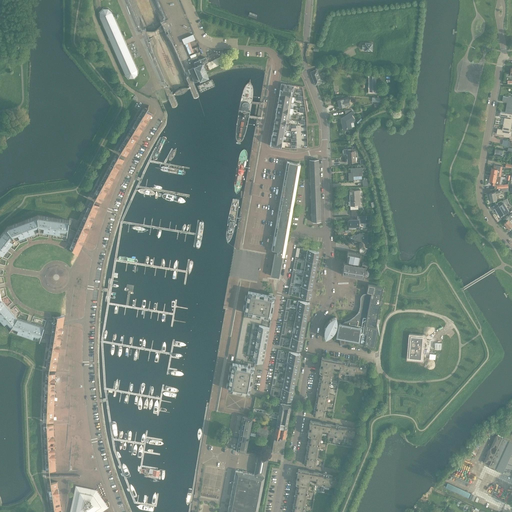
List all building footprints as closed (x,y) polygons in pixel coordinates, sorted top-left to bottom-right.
[(135,66),(126,46),(111,12),(112,12),(108,8),(103,8),(99,14),(99,17),(125,75),(129,79),(134,79),(138,75),(137,70),(136,66),(135,66)] [(184,43),(196,39),(194,34),(182,38),(184,43)] [(190,42),(186,43),(189,53),(194,52),(190,42)] [(189,69),(191,74),(194,82),(200,80),(208,77),(203,64),(204,64),(203,62),(207,61),(206,57),(202,59),(194,62),(195,66),(194,66),(189,69)] [(312,71),(317,85),(322,83),(317,69),(312,71)] [(237,140),(238,141),(239,141),(242,138),(245,130),(249,111),(252,92),(251,85),(249,81),(245,84),(242,90),(238,109),(235,129),(235,136),(237,140)] [(507,102),(505,113),(510,114),(511,114),(511,96),(508,96),(508,97),(503,96),(502,101),(507,102)] [(344,103),(349,102),(348,97),(343,98),(343,99),(338,100),(339,108),(345,106),(344,103)] [(140,113),(149,118),(152,114),(143,109),(140,113)] [(343,129),(347,129),(351,128),(350,121),(354,119),(351,115),(354,113),(352,110),(345,111),(346,116),(341,118),(343,129)] [(504,118),(503,126),(511,128),(511,123),(511,114),(510,114),(505,113),(500,112),(499,117),(504,118)] [(138,117),(146,122),(149,118),(140,113),(138,117)] [(135,121),(144,126),(144,127),(146,122),(138,117),(135,121)] [(133,125),(141,131),(144,127),(144,126),(135,121),(133,125)] [(130,129),(139,135),(141,131),(133,125),(130,129)] [(511,128),(503,126),(502,130),(497,129),(497,134),(504,135),(503,136),(510,137),(510,136),(511,136),(511,131),(511,128)] [(128,133),(136,139),(139,135),(130,129),(128,133)] [(136,139),(128,133),(125,137),(134,143),(136,139)] [(122,142),(131,147),(134,143),(125,137),(122,142)] [(120,146),(129,151),(131,147),(122,142),(120,146)] [(117,150),(120,152),(126,155),(129,151),(120,146),(117,150)] [(234,189),(236,192),(239,190),(242,185),(243,179),(246,166),(246,159),(246,153),(245,150),(244,148),(241,150),(239,152),(237,158),(236,164),(234,177),(233,183),(234,189)] [(348,163),(356,162),(355,151),(351,151),(350,149),(343,149),(344,154),(347,153),(348,163)] [(115,159),(121,163),(122,163),(124,159),(115,154),(113,158),(115,159)] [(122,163),(121,163),(115,159),(113,158),(110,163),(119,167),(122,163)] [(309,160),(310,174),(312,221),(321,221),(318,160),(309,160)] [(275,250),(277,251),(283,252),(283,255),(285,242),(285,241),(291,212),(291,211),(297,176),(297,175),(299,164),(289,162),(274,248),(275,250)] [(108,167),(116,171),(117,172),(119,167),(110,163),(108,167)] [(492,168),(491,174),(498,176),(501,176),(502,166),(494,165),(494,169),(492,168)] [(359,176),(362,176),(362,168),(360,168),(360,166),(357,166),(357,168),(351,168),(351,173),(349,173),(349,180),(359,179),(359,176)] [(106,171),(114,175),(115,176),(117,172),(116,171),(108,167),(106,171)] [(104,175),(112,180),(113,180),(115,176),(114,175),(106,171),(104,175)] [(491,174),(490,180),(492,181),(491,185),(495,185),(496,185),(497,185),(499,185),(501,176),(498,176),(491,174)] [(101,180),(109,184),(110,184),(113,180),(112,180),(104,175),(101,180)] [(99,184),(107,188),(108,189),(110,184),(109,184),(101,180),(99,184)] [(97,188),(105,192),(106,193),(108,189),(107,188),(99,184),(97,188)] [(96,193),(103,197),(106,193),(105,192),(97,188),(94,192),(96,193)] [(358,205),(360,205),(359,190),(350,190),(350,205),(351,209),(351,216),(358,215),(358,205)] [(496,195),(501,194),(500,191),(495,192),(489,193),(491,201),(497,200),(496,195)] [(103,197),(96,193),(94,192),(92,197),(101,202),(103,197)] [(239,204),(239,199),(233,198),(231,203),(227,215),(226,224),(225,234),(225,238),(227,241),(229,239),(232,235),(235,225),(237,217),(239,204)] [(505,205),(509,203),(507,198),(501,201),(503,204),(495,208),(500,216),(509,211),(505,205)] [(92,207),(97,210),(99,205),(90,201),(88,206),(92,207)] [(97,210),(92,207),(88,206),(86,210),(88,211),(95,214),(97,210)] [(95,214),(88,211),(86,210),(84,214),(86,215),(93,218),(95,214)] [(93,218),(86,215),(84,214),(82,219),(84,220),(91,223),(93,218)] [(0,318),(9,329),(10,330),(23,334),(24,335),(40,340),(41,336),(44,327),(18,318),(17,317),(1,299),(0,293),(0,257),(0,258),(1,257),(2,256),(16,239),(39,230),(67,234),(67,233),(69,224),(69,220),(55,218),(54,218),(38,216),(38,215),(37,216),(24,221),(23,221),(8,227),(7,227),(0,236),(0,318)] [(348,220),(349,227),(349,230),(356,229),(356,226),(359,226),(359,223),(362,223),(362,220),(365,220),(365,216),(357,217),(357,220),(348,220)] [(91,223),(84,220),(82,219),(80,223),(90,227),(91,223)] [(90,227),(80,223),(78,227),(88,232),(90,227)] [(88,232),(78,227),(76,232),(86,236),(88,232)] [(74,236),(84,240),(86,236),(76,232),(74,236)] [(353,239),(354,241),(358,241),(358,242),(362,242),(361,242),(360,243),(359,243),(359,244),(359,245),(359,246),(359,247),(360,247),(360,248),(361,248),(362,248),(363,248),(364,247),(364,246),(364,245),(364,244),(364,243),(367,241),(368,234),(359,233),(359,235),(357,235),(353,239)] [(74,236),(72,241),(82,245),(84,241),(84,240),(74,236)] [(72,241),(69,248),(77,255),(80,249),(82,245),(72,241)] [(317,262),(318,257),(319,252),(307,250),(306,255),(305,260),(306,260),(317,262)] [(283,252),(277,251),(277,254),(274,254),(271,276),(278,277),(282,256),(283,256),(283,255),(283,252)] [(368,274),(369,271),(367,269),(368,263),(362,262),(362,264),(359,263),(361,254),(348,251),(347,255),(348,255),(347,263),(344,262),(341,273),(363,278),(364,276),(366,276),(368,274)] [(317,262),(306,260),(305,265),(304,270),(315,272),(316,267),(317,262)] [(312,288),(313,283),(314,278),(303,276),(302,281),(301,286),(312,288)] [(339,323),(337,336),(339,337),(340,345),(351,343),(358,344),(358,343),(364,344),(364,345),(374,347),(378,327),(375,327),(383,287),(368,284),(366,293),(365,293),(364,293),(363,294),(362,294),(362,295),(361,296),(361,297),(360,298),(360,299),(360,300),(361,301),(361,302),(361,303),(361,304),(361,305),(362,306),(361,306),(360,307),(360,308),(360,309),(361,309),(361,310),(361,311),(360,312),(360,313),(359,314),(359,315),(358,315),(357,315),(356,315),(354,316),(353,317),(352,317),(350,318),(349,319),(348,319),(347,320),(344,320),(343,321),(342,321),(342,322),(341,323),(341,324),(339,323)] [(310,299),(311,293),(312,288),(301,286),(300,291),(299,297),(310,299)] [(248,291),(244,313),(260,316),(264,317),(271,318),(275,296),(273,296),(262,294),(248,291)] [(308,313),(309,308),(310,303),(298,301),(297,306),(296,311),(307,313),(308,313)] [(307,313),(296,311),(295,316),(295,322),(305,323),(306,318),(307,313)] [(259,325),(269,327),(271,318),(244,313),(235,364),(254,367),(255,361),(252,361),(253,356),(254,351),(255,345),(256,340),(257,335),(258,330),(259,325)] [(54,317),(53,324),(63,326),(63,323),(64,315),(54,317)] [(324,331),(324,333),(324,334),(324,335),(325,337),(325,338),(327,338),(328,337),(329,336),(330,335),(332,334),(333,333),(333,332),(334,331),(335,330),(336,328),(336,327),(336,325),(337,324),(337,322),(337,321),(336,320),(336,318),(336,317),(334,317),(333,318),(332,319),(330,319),(329,320),(328,322),(327,323),(327,324),(326,325),(325,327),(325,328),(324,330),(324,331)] [(303,339),(304,334),(305,329),(294,327),(293,332),(292,337),(291,337),(303,339)] [(421,359),(423,337),(411,336),(409,358),(421,359)] [(301,350),(302,344),(303,339),(291,337),(290,342),(289,348),(301,350)] [(298,364),(299,359),(300,354),(289,352),(288,357),(287,362),(298,364)] [(314,409),(313,415),(324,417),(326,410),(327,410),(327,412),(331,412),(332,409),(326,408),(328,397),(328,395),(330,396),(330,397),(334,398),(334,395),(329,394),(331,381),(333,382),(332,383),(336,384),(337,381),(331,380),(333,369),(340,370),(339,372),(345,373),(344,379),(347,380),(348,374),(354,375),(354,373),(358,374),(357,379),(360,379),(361,374),(365,375),(367,366),(350,362),(347,361),(347,362),(322,357),(319,370),(322,371),(322,372),(321,372),(320,377),(319,377),(319,381),(317,391),(316,395),(317,395),(315,406),(314,406),(314,409)] [(228,390),(247,393),(249,394),(252,381),(252,379),(254,367),(235,364),(233,363),(228,390)] [(292,401),(293,395),(294,390),(282,388),(281,393),(280,399),(292,401)] [(281,403),(279,410),(285,411),(290,412),(291,405),(281,403)] [(279,412),(278,419),(283,420),(282,423),(286,424),(286,425),(287,425),(290,412),(285,411),(279,410),(279,412)] [(276,426),(275,426),(276,427),(287,429),(288,428),(287,428),(287,426),(287,425),(286,425),(286,424),(282,423),(283,420),(278,419),(277,424),(276,426)] [(304,464),(315,466),(317,459),(318,459),(318,461),(322,461),(323,458),(317,457),(319,445),(321,445),(321,446),(325,447),(326,444),(320,443),(322,432),(328,433),(328,435),(335,437),(335,439),(333,438),(332,442),(335,443),(337,437),(342,438),(343,436),(347,437),(346,442),(348,443),(349,437),(354,438),(356,429),(339,426),(339,425),(336,424),(335,425),(310,421),(308,433),(311,434),(310,435),(309,435),(308,441),(307,444),(308,444),(306,455),(305,455),(305,458),(304,464)] [(276,430),(275,436),(280,437),(279,438),(285,439),(286,432),(287,429),(276,427),(275,426),(275,427),(276,428),(276,430)] [(257,427),(257,429),(251,428),(250,432),(256,433),(256,434),(260,435),(267,436),(269,429),(257,427)] [(511,442),(497,435),(484,463),(511,476),(511,442)] [(272,451),(273,451),(272,453),(275,454),(275,451),(282,453),(285,439),(279,438),(280,437),(275,436),(272,451)] [(258,454),(254,474),(265,476),(269,457),(258,454)] [(292,507),(291,511),(303,511),(304,509),(305,507),(306,508),(306,509),(310,510),(311,507),(305,506),(307,495),(307,493),(309,493),(309,495),(313,496),(313,492),(308,491),(309,481),(316,482),(316,484),(321,485),(323,485),(323,487),(321,487),(320,491),(323,491),(324,486),(336,488),(337,478),(339,478),(339,476),(336,476),(335,478),(332,477),(332,475),(327,474),(327,473),(323,473),(323,474),(312,471),(296,469),(294,482),(297,482),(297,484),(296,483),(295,489),(294,489),(294,493),(292,504),(292,503),(291,507),(292,507)] [(242,472),(236,470),(228,508),(227,511),(257,511),(265,476),(254,474),(247,473),(247,471),(243,470),(242,472)] [(448,483),(445,488),(468,498),(471,493),(448,483)] [(70,511),(100,511),(107,507),(96,491),(76,487),(70,511)]
